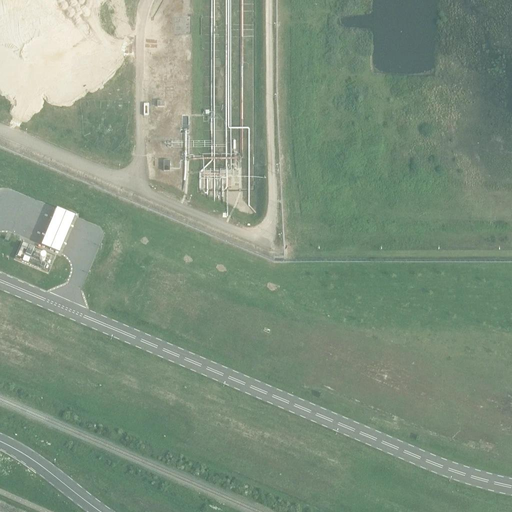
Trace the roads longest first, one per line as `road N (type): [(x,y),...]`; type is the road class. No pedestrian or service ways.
road 1 (unclassified): [(511,487),(445,468),(0,281)]
road 2 (unclassified): [(100,511),(0,441)]
